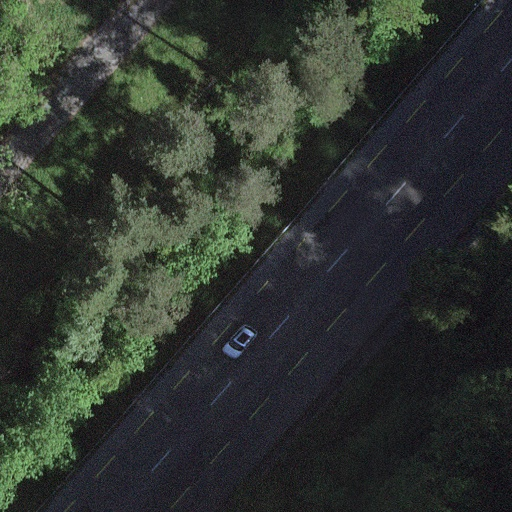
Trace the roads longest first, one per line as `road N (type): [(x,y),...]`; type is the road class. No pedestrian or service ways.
road 1 (primary): [(511,98),(138,511)]
road 2 (track): [(0,163),(144,0)]
